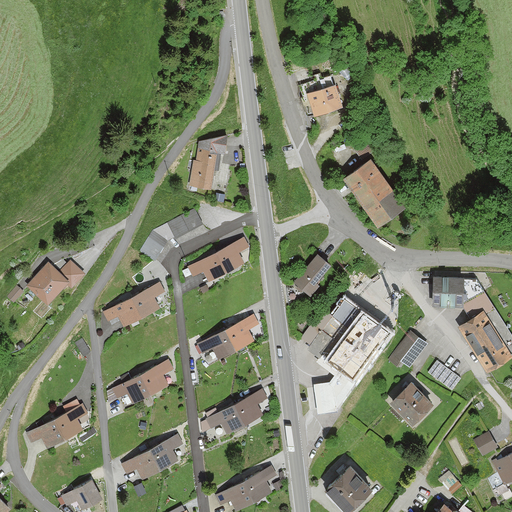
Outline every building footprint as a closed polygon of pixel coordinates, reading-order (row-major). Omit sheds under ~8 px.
[(315,114),(343,105),(335,83),(307,92),(315,114)] [(360,134),(350,142),(362,158),(372,150),(360,134)] [(193,159),(191,185),(212,187),(214,168),(219,168),(220,152),(225,152),(226,135),(200,140),(199,147),(198,147),(197,159),(193,159)] [(405,205),(370,158),(343,178),(378,225),(405,205)] [(213,201),(223,202),(223,193),(214,193),(213,201)] [(176,237),(203,224),(196,208),(153,230),(140,250),(154,260),(168,239),(175,235),(176,237)] [(216,251),(227,270),(244,260),(238,251),(249,245),(244,236),(216,251)] [(209,280),(227,270),(216,251),(188,267),(193,275),(203,269),(209,280)] [(294,282),(310,296),(319,285),(315,282),(331,264),(318,253),(294,282)] [(48,261),(27,284),(47,303),(66,283),(71,288),(85,273),(70,259),(59,271),(48,261)] [(463,304),(475,278),(464,278),(464,276),(433,275),(433,304),(463,304)] [(511,351),(511,336),(475,278),(463,304),(471,317),(458,325),(488,371),(511,355),(511,354),(511,352),(511,351)] [(159,281),(130,297),(141,316),(160,305),(154,296),(164,290),(159,281)] [(7,296),(13,301),(23,291),(17,285),(7,296)] [(141,316),(130,297),(104,311),(108,320),(119,314),(124,325),(141,316)] [(345,368),(332,385),(335,408),(356,379),(359,382),(384,348),(380,345),(391,330),(345,297),(333,315),(323,308),(302,336),(345,368)] [(253,313),(225,329),(236,348),(254,339),(248,328),(259,323),(253,313)] [(236,348),(225,329),(198,344),(202,352),(212,347),(219,358),(236,348)] [(428,343),(410,330),(389,359),(398,366),(402,360),(410,367),(428,343)] [(82,338),(75,342),(83,355),(90,351),(82,338)] [(167,358),(141,372),(152,392),(168,383),(163,373),(173,368),(167,358)] [(451,390),(460,378),(437,360),(428,372),(451,390)] [(152,392),(141,372),(112,387),(117,397),(127,391),(133,402),(152,392)] [(411,380),(390,400),(412,422),(433,402),(411,380)] [(335,411),(335,408),(332,385),(332,382),(314,383),(317,412),(335,411)] [(263,387),(233,404),(243,423),(263,412),(258,402),(268,397),(263,387)] [(82,402),(53,418),(64,437),(82,427),(77,418),(87,411),(82,402)] [(243,423),(233,404),(198,422),(203,431),(221,422),(227,432),(243,423)] [(64,437),(53,418),(27,433),(31,441),(41,435),(47,447),(64,437)] [(482,454),(497,445),(488,431),(473,439),(482,454)] [(177,432),(149,448),(160,467),(178,457),(173,448),(183,442),(177,432)] [(160,467),(149,448),(121,463),(126,472),(136,466),(142,477),(160,467)] [(504,483),(511,478),(511,451),(498,459),(497,458),(492,460),(504,483)] [(372,486),(349,463),(325,486),(347,509),(372,486)] [(271,464),(243,479),(253,499),(271,489),(266,480),(277,474),(271,464)] [(449,469),(439,477),(452,493),(462,485),(449,469)] [(83,507),(102,496),(92,478),(61,495),(66,504),(78,498),(83,507)] [(253,499),(243,479),(216,494),(220,503),(230,498),(236,508),(253,499)] [(0,487),(1,486),(0,485),(0,511),(5,511),(10,507),(0,496),(0,487)] [(456,511),(444,501),(434,511),(456,511)]
